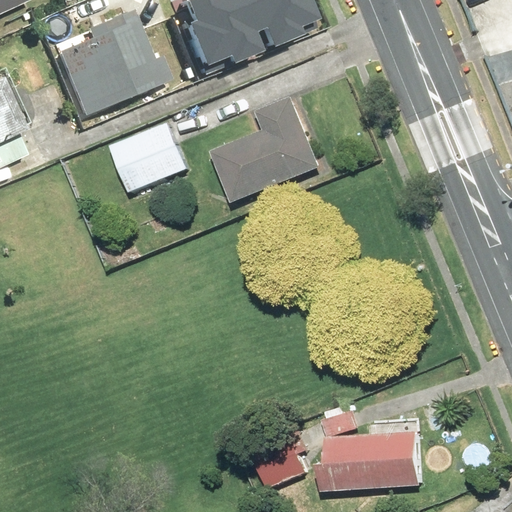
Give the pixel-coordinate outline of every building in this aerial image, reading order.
[(0,0),(0,14),(26,2),(25,0),(0,0)] [(178,25),(195,66),(221,55),(225,64),(316,28),(304,0),(179,0),(188,21),(178,25)] [(58,52),(83,111),(168,75),(158,51),(151,54),(132,8),(90,26),(94,36),(58,52)] [(264,130),(213,152),(235,205),(323,168),(294,97),(257,113),(264,130)] [(0,141),(13,136),(0,104),(0,141)] [(187,168),(167,122),(111,147),(131,193),(187,168)] [(351,412),(349,405),(324,412),(326,419),(322,421),(326,438),(358,429),(354,411),(351,412)] [(299,430),(250,451),(266,491),(305,475),(297,456),(308,452),(299,430)] [(321,465),(323,493),(423,487),(419,433),(328,439),(330,465),(321,465)]
